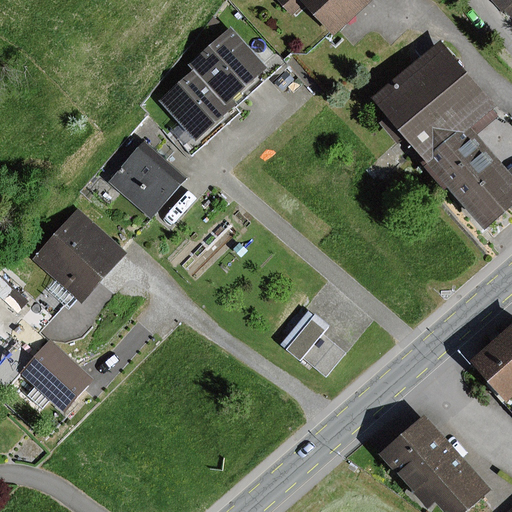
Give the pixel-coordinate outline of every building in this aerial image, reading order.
[(276,0),(291,16),(305,4),(334,35),(372,0),(276,0)] [(511,0),(490,0),(502,12),(505,10),(511,17),(511,0)] [(231,27),(189,65),(195,71),(226,106),(233,99),(268,69),(231,27)] [(497,106),(441,41),(373,99),(388,117),(380,123),(398,145),(406,138),(484,230),(511,206),(511,174),(478,134),(498,117),(493,110),(497,106)] [(238,105),(233,99),(226,106),(195,71),(161,101),(197,142),(238,105)] [(187,180),(144,142),(109,182),(151,220),(187,180)] [(129,253),(79,208),(32,260),(56,281),(48,290),(69,309),(78,300),(82,304),(129,253)] [(315,316),(308,311),(280,346),(301,362),(304,359),(326,377),(347,353),(324,334),(330,326),(316,315),(315,316)] [(45,328),(37,319),(26,328),(36,341),(48,332),(45,328)] [(507,402),(511,398),(511,325),(471,361),(507,402)] [(96,379),(51,340),(21,374),(24,376),(19,382),(31,393),(28,396),(43,409),(51,401),(65,413),(96,379)] [(16,347),(11,341),(0,349),(0,356),(1,358),(16,347)] [(21,408),(15,403),(11,409),(17,413),(21,408)] [(467,511),(492,490),(425,414),(380,454),(429,510),(437,502),(445,511),(448,511),(450,511),(467,511)]
